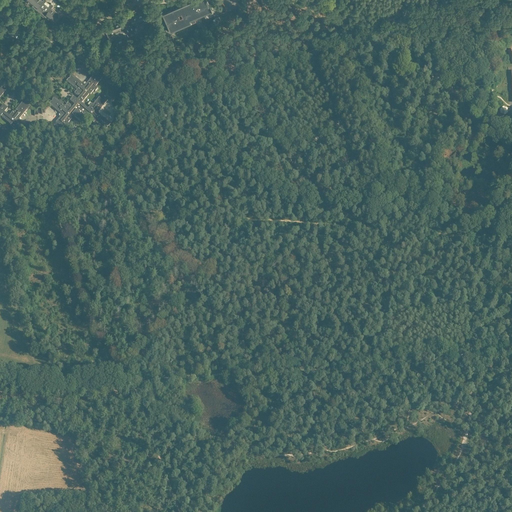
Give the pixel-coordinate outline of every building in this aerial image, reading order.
[(25,0),(25,1),(36,9),(35,10),(39,13),(46,5),(48,3),(46,1),(46,0),(42,0),(41,0),(25,0)] [(206,0),(194,0),(183,5),(191,23),(191,24),(196,22),(195,20),(200,18),(200,17),(212,11),(206,0)] [(46,5),(39,13),(44,17),(45,16),(55,25),(62,16),(58,13),(51,8),(53,5),(51,3),(50,4),(48,3),(46,5)] [(191,23),(183,5),(174,9),(171,11),(171,10),(162,14),(170,32),(191,23)] [(131,17),(126,19),(131,32),(132,35),(136,33),(135,30),(137,30),(136,28),(145,24),(146,27),(147,26),(152,24),(148,14),(149,14),(148,10),(143,12),(143,13),(131,18),(131,17)] [(131,32),(126,19),(120,21),(121,22),(108,26),(108,25),(103,27),(104,31),(106,31),(109,40),(116,38),(115,35),(124,32),(125,34),(127,34),(128,36),(132,35),(131,32)] [(2,30),(2,31),(1,35),(8,37),(12,24),(4,22),(2,30)] [(77,90),(74,93),(77,96),(78,94),(80,96),(77,100),(73,97),(70,101),(75,105),(72,108),(70,106),(70,105),(68,103),(65,106),(54,97),(52,100),(51,102),(51,101),(48,104),(60,114),(61,116),(51,128),(58,134),(64,125),(67,127),(69,124),(68,123),(71,118),(72,116),(81,122),(85,118),(84,117),(86,115),(90,118),(89,119),(93,123),(94,122),(105,130),(111,123),(98,114),(98,111),(108,99),(101,94),(93,105),(92,104),(88,108),(81,103),(89,94),(90,94),(94,90),(95,91),(98,88),(95,86),(102,78),(100,76),(99,77),(98,75),(96,73),(86,85),(84,85),(72,75),(66,81),(77,90)] [(0,139),(4,143),(9,137),(0,128),(0,116),(1,116),(10,124),(9,125),(14,129),(15,128),(26,137),(31,130),(20,121),(20,118),(29,107),(23,101),(13,113),(12,112),(9,116),(4,112),(6,110),(2,106),(0,108),(0,96),(6,89),(0,84),(0,139)]
